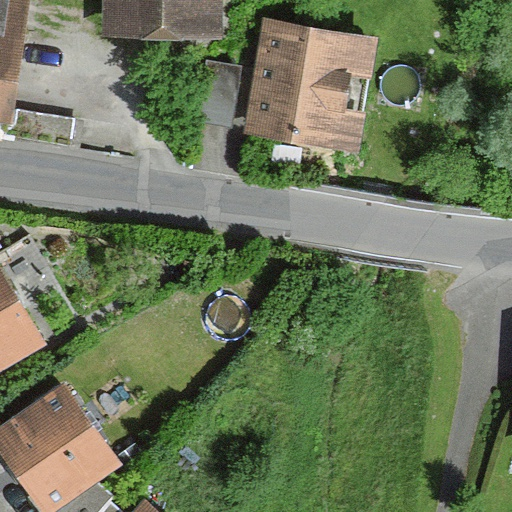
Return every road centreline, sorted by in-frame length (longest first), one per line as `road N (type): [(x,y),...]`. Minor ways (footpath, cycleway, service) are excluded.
road 1 (unclassified): [(0,175),(511,247)]
road 2 (track): [(446,511),(455,438),(488,317),(511,265)]
